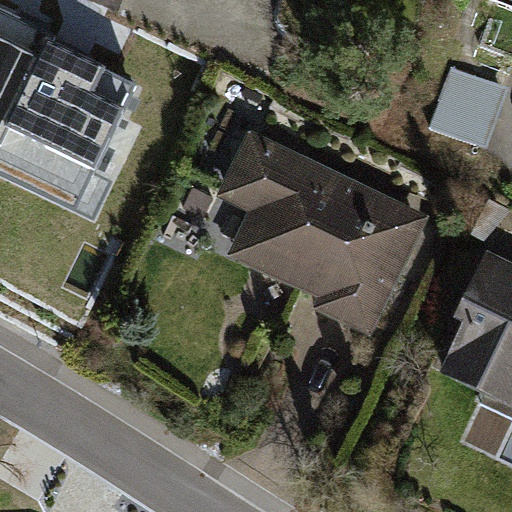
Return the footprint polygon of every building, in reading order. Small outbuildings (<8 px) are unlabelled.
[(36,15),(0,0),(0,121),(68,148),(103,59),(30,31),(36,15)] [(511,0),(480,0),(511,11),(511,0)] [(435,138),(496,155),(511,99),(511,83),(456,68),(435,138)] [(361,349),(426,228),(248,133),(183,253),(361,349)] [(511,399),(511,267),(491,257),(440,367),(511,399)]
